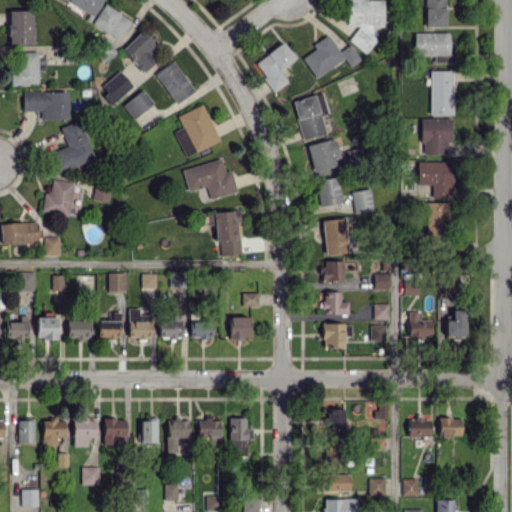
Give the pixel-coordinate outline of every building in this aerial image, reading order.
[(65,0),(93,16),(101,0),(65,0)] [(381,0),(346,0),(347,25),(353,25),(353,47),(371,47),(371,25),(382,25),(381,0)] [(445,27),(444,0),(423,0),(424,26),(445,27)] [(92,25),(121,39),(131,18),(101,4),(92,25)] [(8,43),(33,43),(32,10),(8,10),(8,43)] [(156,45),(140,30),(121,50),(144,72),(156,59),(149,52),(156,45)] [(448,32),(413,32),(413,55),(433,55),(433,62),(452,62),(452,44),(448,44),(448,32)] [(301,57),(314,77),(344,58),(349,66),(359,59),(349,44),(338,51),(327,34),(312,44),(315,48),(301,57)] [(104,61),(116,51),(106,39),(94,49),(104,61)] [(287,82),(279,70),(294,59),(282,42),(253,62),(273,91),(287,82)] [(37,85),(38,70),(44,70),(44,53),(18,52),(18,63),(10,63),(10,85),(37,85)] [(194,89),(171,60),(153,74),(176,103),(194,89)] [(132,82),(118,70),(99,93),(113,105),(132,82)] [(428,114),(451,114),(451,70),(428,70),(428,114)] [(131,118),(153,103),(143,89),(121,103),(131,118)] [(40,119),(67,119),(67,90),(22,90),(22,110),(40,110),(40,119)] [(301,139),(325,133),(315,94),(291,100),(301,139)] [(218,141),(202,104),(176,115),(182,127),(173,131),(184,156),(218,141)] [(450,117),(419,117),(418,154),(445,154),(445,142),(449,142),(450,117)] [(59,126),(65,146),(50,150),(57,172),(93,161),(80,119),(59,126)] [(335,166),(333,158),(338,157),(334,138),(306,144),(312,171),(335,166)] [(363,158),(360,147),(346,150),(349,162),(363,158)] [(205,186),(208,198),(235,192),(230,169),(223,171),(220,159),(181,168),(187,190),(205,186)] [(452,197),(451,161),(415,161),(416,184),(432,184),(432,198),(452,197)] [(317,178),(318,205),(340,203),(339,177),(317,178)] [(68,215),(73,182),(51,178),(49,192),(43,191),(40,210),(68,215)] [(92,200),(108,201),(109,186),(93,184),(92,200)] [(371,211),(370,189),(350,190),(352,212),(371,211)] [(448,202),(426,201),(425,235),(447,235),(448,202)] [(219,255),(240,253),(238,210),(207,212),(208,226),(213,225),(214,240),(218,240),(219,255)] [(323,253),(345,252),(344,218),(321,219),(323,253)] [(0,237),(0,243),(37,242),(36,221),(0,222),(0,237)] [(57,237),(42,237),(43,254),(58,254),(57,237)] [(342,260),(321,260),(321,280),(341,280),(342,260)] [(32,289),(33,271),(14,270),(13,288),(32,289)] [(183,288),(183,271),(168,271),(169,288),(183,288)] [(124,272),(105,272),(106,292),(125,291),(124,272)] [(139,287),(154,288),(155,273),(140,272),(139,287)] [(372,272),(372,288),(388,288),(388,272),(372,272)] [(62,290),(62,275),(51,275),(51,290),(62,290)] [(402,294),(418,295),(418,281),(402,280),(402,294)] [(339,291),(321,291),(320,313),(347,313),(347,301),(339,301),(339,291)] [(256,292),(240,292),(240,305),(256,305),(256,292)] [(387,302),(372,303),(372,318),(387,318),(387,302)] [(138,307),(127,307),(127,337),(149,337),(149,314),(138,315),(138,307)] [(444,319),(444,336),(463,336),(464,309),(451,309),(451,320),(444,319)] [(430,319),(419,319),(419,311),(407,310),(406,336),(429,337),(430,319)] [(119,337),(119,311),(111,311),(110,320),(97,320),(97,337),(119,337)] [(27,338),(27,315),(19,315),(19,321),(5,321),(5,338),(27,338)] [(55,339),(56,316),(35,316),(35,338),(55,339)] [(249,316),(228,316),(228,337),(248,338),(249,316)] [(158,318),(158,338),(180,337),(180,318),(158,318)] [(189,319),(188,337),(211,338),(211,320),(189,319)] [(65,320),(66,338),(89,338),(88,320),(65,320)] [(342,335),(350,335),(350,323),(321,323),(320,347),(342,347),(342,335)] [(384,340),(384,324),(369,324),(369,339),(384,340)] [(343,430),(342,408),(326,409),(326,417),(321,417),(321,430),(343,430)] [(164,422),(165,455),(176,455),(175,437),(188,436),(187,415),(174,416),(174,422),(164,422)] [(102,444),(115,444),(115,435),(125,435),(125,417),(101,418),(102,444)] [(244,417),(228,417),(229,453),(246,453),(245,439),(251,438),(250,427),(244,428),(244,417)] [(460,435),(460,417),(437,417),(438,436),(460,435)] [(71,446),(86,446),(86,436),(94,436),(94,418),(72,418),(71,446)] [(155,442),(156,418),(139,418),(139,441),(155,442)] [(195,419),(196,435),(207,435),(208,441),(220,441),(219,418),(195,419)] [(429,436),(430,418),(406,418),(406,436),(429,436)] [(16,419),(16,442),(33,442),(33,419),(16,419)] [(55,445),(56,436),(64,436),(64,419),(41,419),(40,444),(55,445)] [(56,466),(66,466),(66,452),(56,452),(56,466)] [(98,483),(98,466),(79,466),(79,483),(98,483)] [(348,474),(325,473),(324,490),(348,490),(348,474)] [(383,477),(367,477),(367,494),(383,494),(383,477)] [(401,495),(416,494),(416,478),(400,478),(401,495)] [(176,499),(176,483),(162,483),(162,499),(176,499)] [(36,506),(36,488),(20,488),(19,506),(36,506)] [(131,489),(132,501),(146,501),(145,488),(131,489)] [(204,509),(218,510),(219,495),(204,495),(204,509)] [(257,511),(257,496),(241,496),(241,511),(257,511)] [(321,511),(354,511),(355,498),(322,498),(321,511)] [(452,511),(453,499),(435,498),(434,511),(452,511)]
